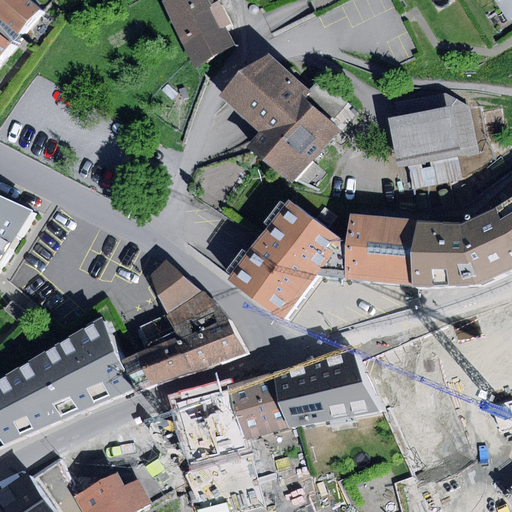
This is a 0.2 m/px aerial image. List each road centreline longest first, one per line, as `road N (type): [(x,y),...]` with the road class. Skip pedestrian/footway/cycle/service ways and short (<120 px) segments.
road 1 (residential): [(276,358),(250,322),(164,248),(0,158)]
road 2 (tertiary): [(0,474),(133,406),(276,358)]
road 3 (tertiary): [(276,358),(417,325),(511,290)]
